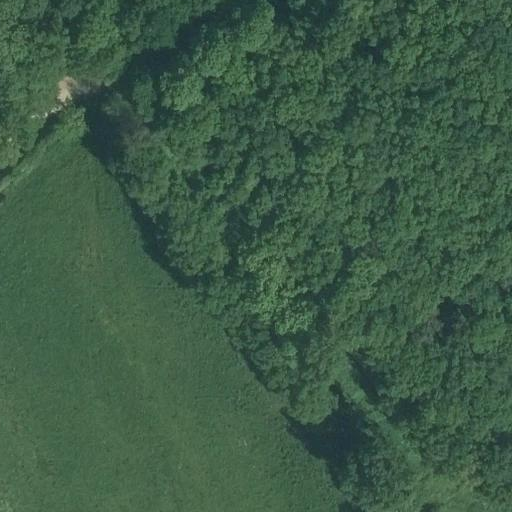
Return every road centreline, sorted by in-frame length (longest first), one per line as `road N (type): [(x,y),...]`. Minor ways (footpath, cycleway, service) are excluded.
road 1 (track): [(108,70),(69,94),(55,70),(45,0)]
road 2 (track): [(234,0),(108,70)]
